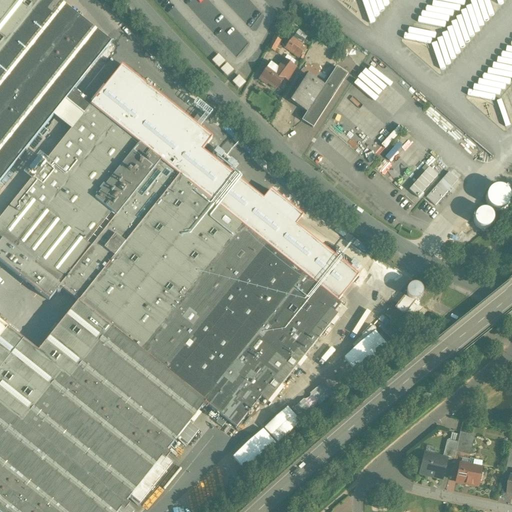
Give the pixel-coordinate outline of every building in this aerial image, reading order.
[(54,0),(41,0),(0,51),(0,182),(54,116),(106,51),(111,45),(54,0)] [(0,0),(0,51),(41,0),(0,0)] [(293,38),(285,49),(299,59),(306,48),(301,44),(307,37),(298,30),(293,38)] [(274,37),(268,49),(274,52),(281,41),(274,37)] [(267,197),(235,172),(237,170),(206,145),(208,142),(178,118),(177,118),(180,115),(144,87),(147,83),(106,51),(54,116),(71,130),(84,114),(100,126),(106,119),(336,302),(356,277),(294,227),(296,225),(265,200),(267,197)] [(211,60),(216,65),(221,60),(217,55),(211,60)] [(284,60),(276,71),(284,77),(292,66),(284,60)] [(219,70),(227,77),(232,70),(225,63),(219,70)] [(276,71),(269,66),(260,78),(276,90),(285,78),(284,77),(276,71)] [(307,113),(302,121),(313,129),(348,75),(336,68),(307,113)] [(238,76),(232,82),(238,89),(245,83),(238,76)] [(321,91),(302,79),(287,101),(288,102),(289,100),(296,104),(295,106),(307,113),(321,91)] [(336,302),(106,119),(100,126),(84,114),(71,130),(0,219),(0,262),(49,301),(60,288),(59,287),(85,255),(104,270),(79,302),(78,303),(205,404),(221,417),(227,421),(236,429),(297,352),(304,358),(337,316),(334,313),(341,305),(336,302)] [(376,164),(416,201),(435,181),(395,143),(376,164)] [(448,174),(425,201),(436,209),(459,183),(448,174)] [(85,255),(59,287),(60,288),(73,298),(79,302),(104,270),(85,255)] [(409,299),(411,301),(414,301),(415,301),(416,301),(417,301),(418,300),(420,298),(422,296),(422,293),(422,291),(420,288),(418,286),(416,285),(413,285),(410,286),(408,287),(406,290),(406,293),(406,294),(406,295),(407,298),(409,299)] [(406,295),(406,294),(394,308),(400,313),(404,316),(406,313),(415,301),(414,301),(411,301),(409,299),(407,298),(406,295)] [(415,301),(406,313),(410,316),(419,304),(416,301),(415,301)] [(6,328),(0,335),(0,511),(118,511),(205,404),(109,328),(78,303),(38,353),(6,328)] [(400,313),(394,308),(392,307),(385,315),(393,321),(400,313)] [(227,421),(221,417),(216,423),(222,427),(227,421)] [(472,435),(460,433),(457,443),(456,450),(467,453),(472,435)] [(457,443),(447,440),(443,456),(453,458),(456,450),(457,443)] [(447,460),(424,454),(420,474),(442,479),(447,460)] [(481,468),(460,464),(456,483),(478,487),(481,468)]
